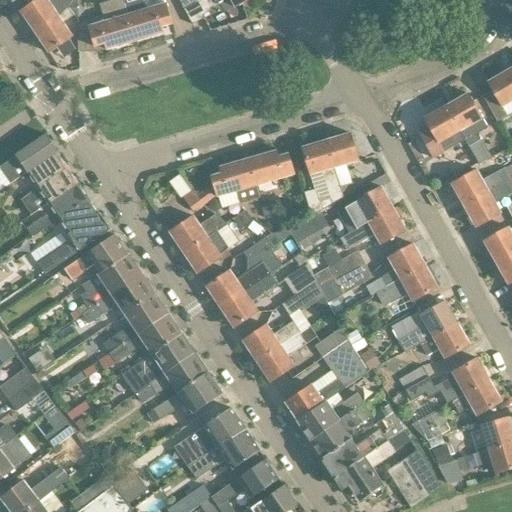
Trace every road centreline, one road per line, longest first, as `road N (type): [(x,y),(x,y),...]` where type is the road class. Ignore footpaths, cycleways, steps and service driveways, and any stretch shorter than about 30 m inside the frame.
road 1 (residential): [(327,511),(106,181)]
road 2 (residential): [(511,371),(363,99)]
road 3 (residential): [(106,181),(363,99)]
road 4 (residential): [(83,88),(311,27)]
road 5 (residential): [(106,181),(0,32)]
road 6 (residential): [(363,99),(455,55),(505,0)]
